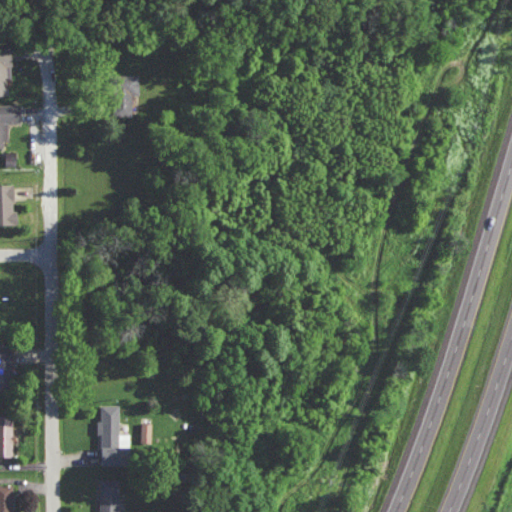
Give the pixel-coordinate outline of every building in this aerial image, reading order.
[(0,94),(8,94),(6,77),(14,76),(11,45),(0,46),(0,94)] [(22,121),(21,103),(0,103),(0,145),(7,146),(7,121),(22,121)] [(0,222),(16,223),(15,183),(0,183),(0,222)] [(13,348),(0,348),(0,389),(12,389),(13,348)] [(120,404),(101,404),(101,419),(97,419),(97,433),(101,433),(102,464),(132,463),(131,432),(120,433),(120,404)] [(0,455),(13,456),(14,414),(0,413),(0,455)] [(141,441),(152,442),(152,423),(141,422),(141,441)] [(99,511),(120,511),(121,478),(100,478),(99,511)] [(0,511),(13,511),(14,484),(0,483),(0,511)]
